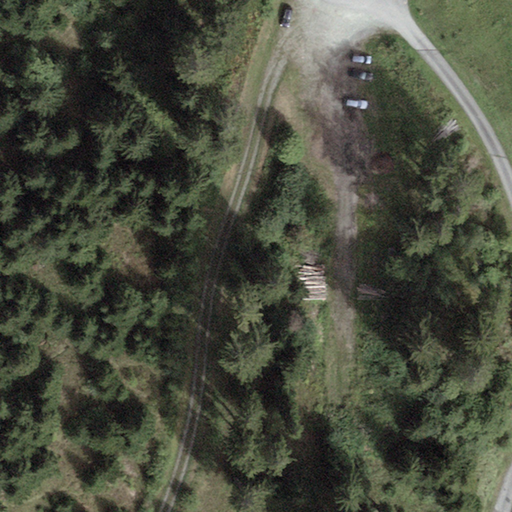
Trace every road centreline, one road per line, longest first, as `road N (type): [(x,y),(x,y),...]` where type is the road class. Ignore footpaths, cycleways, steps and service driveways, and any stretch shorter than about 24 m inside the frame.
road 1 (track): [(162,511),(173,489),(205,286),(272,45),(346,8)]
road 2 (track): [(403,28),(511,202)]
